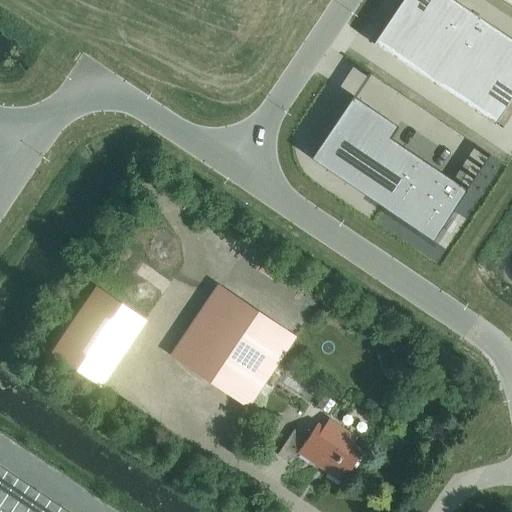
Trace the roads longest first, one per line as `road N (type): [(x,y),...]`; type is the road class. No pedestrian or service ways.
road 1 (unclassified): [(511,370),(471,327),(233,172)]
road 2 (unclassified): [(31,146),(65,101),(92,92),(117,96),(233,172)]
road 3 (unclassified): [(348,0),(233,172)]
